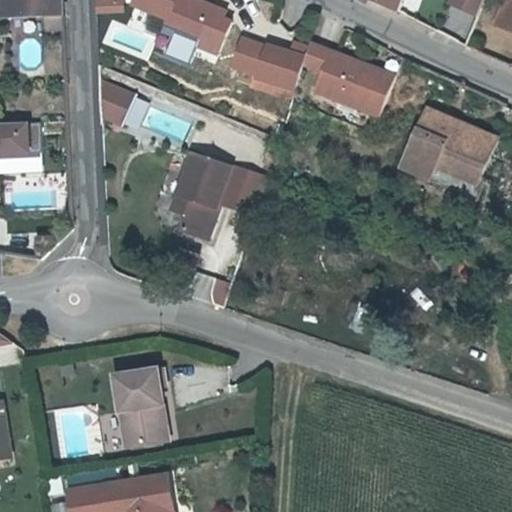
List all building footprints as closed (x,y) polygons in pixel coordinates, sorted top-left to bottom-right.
[(27,0),(7,0),(8,20),(29,19),(27,0)] [(62,0),(27,0),(29,19),(64,19),(62,0)] [(169,28),(203,42),(217,8),(196,0),(139,0),(137,7),(172,22),(169,28)] [(404,0),(373,0),(400,11),(404,0)] [(455,0),(455,3),(481,13),(486,0),(455,0)] [(511,0),(507,0),(498,24),(511,28),(511,0)] [(166,34),(200,48),(203,42),(169,28),(166,34)] [(243,38),(232,69),(261,79),(271,47),(243,38)] [(408,75),(321,42),(311,68),(329,75),(322,94),(390,120),(408,75)] [(261,79),(299,92),(308,59),(271,47),(261,79)] [(296,105),(299,92),(261,79),(232,69),(229,81),(296,105)] [(135,92),(107,81),(108,120),(125,126),(135,92)] [(479,193),(500,142),(432,113),(411,164),(479,193)] [(0,160),(46,158),(44,124),(0,126),(0,160)] [(192,152),(171,212),(189,217),(184,232),(216,243),(228,207),(257,217),(270,178),(192,152)] [(57,251),(56,235),(35,236),(36,252),(57,251)] [(189,296),(222,306),(229,282),(195,272),(189,296)] [(127,446),(162,441),(157,405),(162,405),(163,405),(160,386),(164,386),(162,370),(116,377),(127,446)] [(167,440),(162,405),(157,405),(162,441),(167,440)] [(0,449),(10,448),(4,410),(0,410),(0,449)] [(0,458),(11,457),(10,448),(0,449),(0,458)] [(174,511),(168,474),(132,481),(69,491),(72,511),(174,511)]
